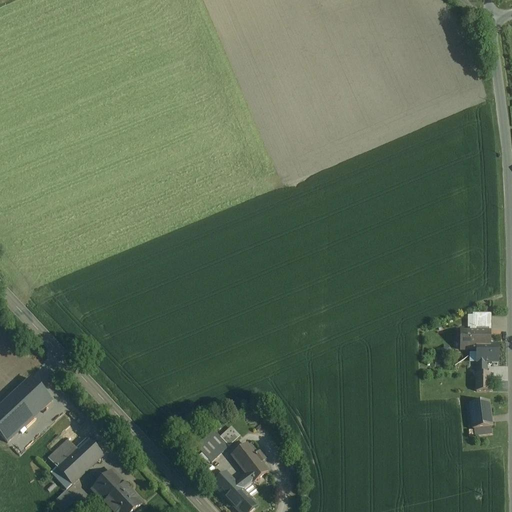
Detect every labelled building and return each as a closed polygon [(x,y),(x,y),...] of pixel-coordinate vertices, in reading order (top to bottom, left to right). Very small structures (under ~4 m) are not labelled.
[(489,349),(489,329),(456,330),(456,349),(474,349),(489,349)] [(489,349),(474,349),(474,362),(498,362),(498,349),(489,349)] [(476,389),(491,389),(491,372),(476,372),(476,389)] [(31,382),(0,410),(0,435),(8,444),(51,403),(31,382)] [(489,403),(468,406),(472,431),(493,428),(489,403)] [(72,486),(105,456),(78,426),(44,457),(72,486)] [(232,431),(222,441),(229,448),(239,439),(232,431)] [(214,432),(197,448),(211,464),(229,448),(222,441),(214,432)] [(236,485),(244,494),(269,474),(248,447),(232,459),(244,478),(236,485)] [(110,511),(134,511),(142,505),(113,474),(92,493),(110,511)] [(214,488),(237,511),(253,511),(262,504),(256,498),(252,502),(244,494),(236,485),(227,476),(214,488)] [(57,503),(67,511),(74,511),(79,507),(79,508),(82,504),(68,491),(57,503)]
